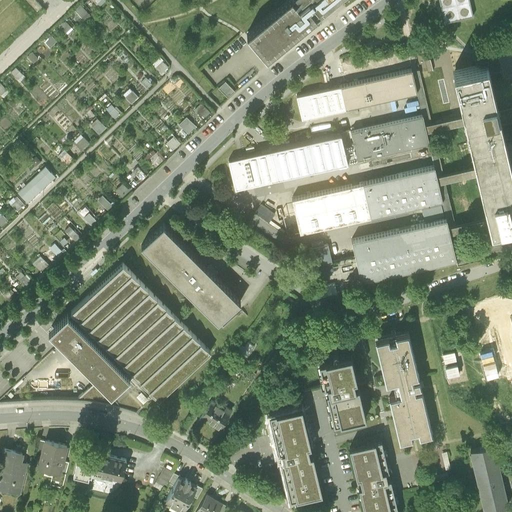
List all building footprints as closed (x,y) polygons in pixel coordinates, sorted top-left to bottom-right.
[(31,0),(23,0),(35,13),(39,9),(31,0)] [(90,0),(98,8),(105,2),(103,0),(90,0)] [(287,0),(247,34),(267,58),(300,30),(311,20),(313,18),(322,12),(325,15),(329,12),(333,8),(330,5),(335,0),(287,0)] [(469,0),(438,0),(441,10),(444,24),(473,17),(469,0)] [(91,17),(81,6),(75,11),(85,22),(91,17)] [(73,30),(65,22),(60,27),(67,35),(73,30)] [(56,42),(50,36),(44,42),(50,49),(56,42)] [(39,60),(32,53),(27,57),(34,65),(39,60)] [(163,60),(159,57),(151,64),(161,74),(168,67),(162,61),(163,60)] [(487,63),(453,70),(464,117),(424,126),(426,133),(466,124),(476,167),(437,176),(439,184),(477,175),(487,217),(448,226),(450,234),(489,225),(491,232),(508,229),(511,227),(511,172),(501,123),(511,120),(511,105),(497,109),(488,70),(487,63)] [(25,78),(15,68),(10,73),(19,83),(25,78)] [(346,110),(418,93),(414,76),(412,70),(344,85),(329,89),(296,96),(302,120),(346,110)] [(152,84),(146,77),(140,82),(146,88),(152,84)] [(225,80),(218,87),(227,97),(235,90),(225,80)] [(9,93),(0,83),(0,94),(3,98),(9,93)] [(138,97),(129,88),(122,94),(131,103),(138,97)] [(201,102),(194,109),(203,118),(210,111),(201,102)] [(122,112),(116,106),(114,107),(111,104),(105,109),(115,119),(122,112)] [(352,141),(357,161),(428,144),(426,133),(424,126),(423,123),(421,115),(382,125),(350,133),(352,141)] [(196,126),(186,116),(179,124),(188,134),(196,126)] [(106,127),(97,118),(90,125),(99,134),(106,127)] [(89,143),(80,134),(74,141),(82,149),(89,143)] [(181,142),(174,135),(165,142),(172,150),(181,142)] [(342,165),(336,137),(264,152),(241,157),(238,158),(230,160),(236,188),(278,179),(342,165)] [(157,149),(156,151),(153,149),(144,157),(146,160),(148,158),(156,166),(165,157),(157,149)] [(73,159),(64,150),(58,156),(67,165),(73,159)] [(41,162),(36,156),(30,161),(35,167),(41,162)] [(146,174),(136,164),(129,170),(139,180),(146,174)] [(45,165),(17,191),(28,203),(56,176),(45,165)] [(365,182),(292,199),(294,206),(300,234),(443,201),(439,184),(437,176),(436,172),(434,166),(365,182)] [(130,191),(122,182),(115,189),(123,198),(130,191)] [(114,206),(102,194),(97,199),(109,211),(114,206)] [(25,205),(16,196),(14,198),(15,200),(11,204),(18,211),(25,205)] [(441,205),(422,209),(425,222),(433,220),(432,219),(444,217),(441,205)] [(98,222),(89,212),(83,217),(92,227),(98,222)] [(446,218),(352,240),(361,278),(362,283),(456,261),(453,245),(450,234),(448,226),(446,218)] [(197,258),(164,224),(142,245),(218,326),(241,305),(240,304),(217,279),(211,273),(209,271),(197,258)] [(81,237),(69,225),(64,230),(76,242),(81,237)] [(63,252),(54,242),(49,247),(58,257),(63,252)] [(332,264),(328,246),(308,251),(312,268),(332,264)] [(50,266),(40,255),(32,262),(43,273),(50,266)] [(120,390),(130,380),(132,379),(133,378),(155,400),(159,404),(211,355),(123,262),(67,315),(55,327),(48,333),(56,341),(60,346),(111,399),(120,390)] [(30,282),(21,272),(15,277),(24,287),(30,282)] [(20,298),(10,288),(4,294),(14,304),(20,298)] [(421,384),(409,333),(379,340),(385,363),(387,376),(389,383),(396,381),(398,388),(400,396),(396,397),(393,397),(397,414),(398,420),(404,446),(435,439),(431,423),(421,384)] [(241,361),(247,352),(241,348),(234,357),(241,361)] [(356,378),(351,355),(347,356),(343,357),(340,358),(338,358),(335,359),(332,359),(320,362),(325,385),(328,385),(331,394),(327,395),(334,425),(366,418),(359,387),(356,388),(355,384),(353,378),(356,378)] [(206,409),(199,419),(206,423),(207,421),(219,430),(231,412),(226,408),(224,410),(211,401),(206,409)] [(273,414),(271,414),(279,452),(282,451),(284,461),(282,462),(286,479),(288,491),(291,500),(322,492),(313,454),(310,455),(309,450),(307,443),(310,443),(302,407),(292,409),(289,410),(287,410),(276,413),(273,414)] [(389,471),(381,440),(363,445),(360,445),(350,448),(357,478),(361,477),(362,482),(363,488),(360,488),(366,511),(398,511),(390,480),(388,481),(386,472),(389,471)] [(45,442),(39,441),(36,452),(42,454),(45,442)] [(67,446),(45,441),(45,442),(42,454),(38,469),(53,472),(60,474),(63,462),(63,460),(67,446)] [(486,511),(493,510),(508,507),(503,487),(493,445),(468,451),(482,511),(486,511)] [(20,465),(23,454),(4,449),(0,464),(0,469),(1,469),(0,472),(0,489),(19,495),(26,467),(23,466),(20,465)] [(104,476),(121,480),(126,460),(119,458),(97,452),(95,460),(93,460),(78,456),(73,477),(88,481),(89,477),(90,477),(103,481),(104,476)] [(155,489),(164,469),(143,461),(135,481),(155,489)] [(66,463),(63,462),(60,474),(53,472),(50,486),(62,489),(66,475),(68,464),(66,463)] [(179,476),(174,473),(168,483),(173,486),(178,478),(179,476)] [(178,478),(173,486),(166,500),(170,502),(170,505),(178,509),(180,508),(184,510),(192,496),(196,488),(195,488),(190,484),(191,483),(191,482),(190,481),(188,480),(187,480),(186,479),(185,480),(184,482),(178,478)] [(202,489),(197,486),(195,488),(196,488),(192,496),(197,499),(202,489)] [(160,491),(155,489),(151,498),(156,500),(160,491)] [(213,498),(207,494),(196,511),(217,511),(222,504),(214,499),(212,498),(213,498)]
